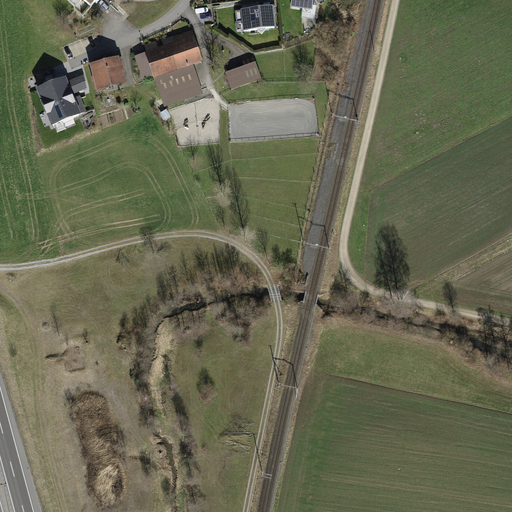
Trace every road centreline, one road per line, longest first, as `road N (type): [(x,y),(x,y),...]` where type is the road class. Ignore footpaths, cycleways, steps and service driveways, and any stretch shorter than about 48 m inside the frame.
road 1 (track): [(0,267),(183,233),(221,237),(249,252),(272,284),(280,328),(245,511)]
road 2 (track): [(511,322),(385,294),(347,267),(346,228),(395,0)]
road 3 (track): [(0,286),(28,313),(43,421),(67,511)]
road 4 (residential): [(183,0),(171,18),(52,73)]
